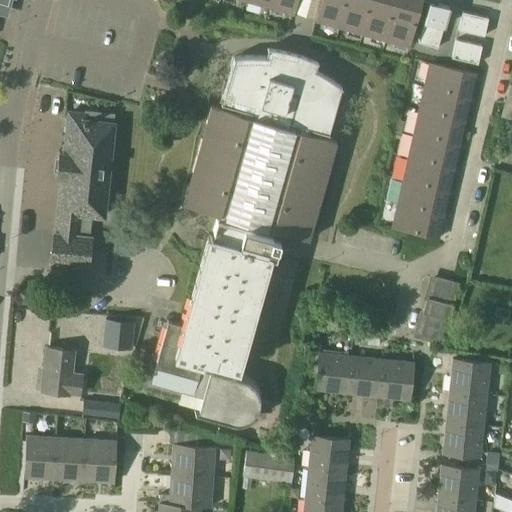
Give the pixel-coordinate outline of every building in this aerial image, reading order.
[(270,0),(269,5),(293,11),(295,0),(270,0)] [(338,24),(344,0),(319,0),(315,17),(338,24)] [(344,0),(338,24),(362,31),(370,0),(344,0)] [(370,0),(362,31),(385,37),(395,0),(370,0)] [(420,0),(395,0),(385,37),(408,44),(420,0)] [(429,1),(418,42),(436,47),(442,27),(444,27),(449,7),(429,1)] [(462,12),(458,29),(484,35),(488,18),(462,12)] [(456,39),(451,58),(477,64),(481,45),(456,39)] [(195,409),(195,411),(232,421),(234,422),(237,422),(239,422),(241,422),(243,422),(245,421),(247,421),(249,420),(251,419),(252,418),(254,417),(255,415),(257,414),(258,412),(259,410),(260,408),(261,407),(262,405),(262,403),(262,401),(263,398),(263,396),(262,394),(262,392),(261,390),(260,388),(260,387),(258,385),(257,383),(256,382),(254,380),(253,379),(251,378),(249,377),(247,376),(245,375),(235,372),(237,366),(239,366),(263,281),(264,274),(271,253),(271,251),(276,252),(278,244),(287,246),(292,230),(299,232),(309,235),(336,141),(308,133),(309,128),(329,133),(342,87),(336,82),(329,77),(322,73),(320,72),(319,71),(317,71),(311,68),(306,66),(300,64),(289,60),(278,58),(267,57),(266,57),(266,56),(255,56),(244,56),(233,56),(233,58),(220,103),(240,108),(239,113),(210,105),(183,202),(218,212),(211,234),(207,233),(188,305),(183,320),(183,322),(167,318),(150,381),(202,395),(198,410),(195,409)] [(429,62),(420,104),(466,114),(476,72),(429,62)] [(511,85),(510,85),(502,115),(511,118),(511,85)] [(457,155),(466,114),(420,104),(410,145),(457,155)] [(85,113),(69,111),(68,111),(64,153),(59,153),(56,176),(61,176),(55,232),(53,231),(50,260),(88,264),(91,236),(89,236),(91,214),(103,215),(112,123),(84,120),(85,113)] [(399,119),(396,130),(404,132),(407,121),(399,119)] [(448,196),(457,155),(410,145),(401,185),(448,196)] [(438,238),(448,196),(401,185),(392,227),(438,238)] [(115,231),(113,253),(134,254),(136,233),(115,231)] [(458,284),(453,283),(433,277),(417,336),(441,342),(458,284)] [(105,318),(103,346),(131,349),(134,321),(105,318)] [(313,329),(323,332),(324,325),(315,323),(313,329)] [(354,333),(353,343),(366,344),(367,334),(354,333)] [(73,348),(47,346),(42,391),(68,394),(68,392),(80,393),(82,373),(71,372),(73,348)] [(315,388),(347,391),(350,355),(319,352),(315,388)] [(378,395),(381,358),(350,355),(347,391),(378,395)] [(453,357),(449,389),(485,393),(489,361),(453,357)] [(381,358),(378,395),(409,398),(413,362),(381,358)] [(500,358),(498,372),(507,373),(509,359),(500,358)] [(482,424),(485,393),(449,389),(446,420),(482,424)] [(109,403),(84,400),(82,413),(108,416),(109,403)] [(23,412),(22,421),(34,422),(35,413),(23,412)] [(479,456),(480,442),(482,424),(446,420),(442,452),(454,453),(479,456)] [(22,476),(53,477),(55,436),(25,434),(22,476)] [(311,435),(307,466),(344,470),(348,439),(311,435)] [(84,438),(55,436),(53,477),(83,479),(84,438)] [(115,439),(84,438),(83,479),(113,480),(115,439)] [(170,472),(211,475),(215,444),(173,442),(170,472)] [(503,449),(501,456),(508,457),(510,450),(503,449)] [(294,457),(247,451),(243,476),(251,477),(291,482),(294,457)] [(485,451),(484,463),(496,464),(497,452),(485,451)] [(473,499),(477,467),(453,465),(441,463),(437,495),(473,499)] [(307,466),(304,497),(341,501),(344,470),(307,466)] [(489,469),(488,483),(495,484),(496,470),(489,469)] [(170,472),(168,501),(199,504),(199,505),(209,505),(211,475),(170,472)] [(243,476),(241,488),(249,489),(251,477),(243,476)] [(435,511),(472,511),(473,499),(437,495),(435,511)] [(339,511),(341,501),(304,497),(302,511),(339,511)] [(157,511),(198,511),(199,505),(199,504),(168,501),(158,501),(157,511)]
